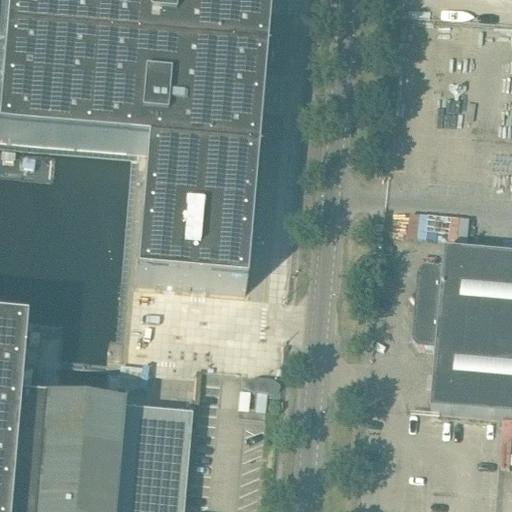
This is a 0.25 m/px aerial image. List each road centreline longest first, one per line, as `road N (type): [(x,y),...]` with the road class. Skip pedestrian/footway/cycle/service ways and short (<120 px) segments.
road 1 (unclassified): [(303,511),(346,0)]
road 2 (unknown): [(316,356),(384,374),(396,393),(391,433)]
